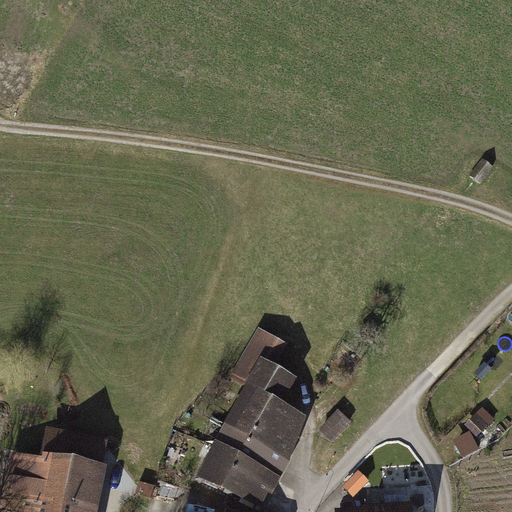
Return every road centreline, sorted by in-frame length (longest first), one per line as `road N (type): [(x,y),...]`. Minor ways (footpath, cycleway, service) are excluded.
road 1 (track): [(0,132),(261,163),(435,199),(511,225)]
road 2 (track): [(307,510),(299,347)]
road 3 (track): [(511,298),(401,412)]
road 4 (track): [(307,511),(401,412)]
